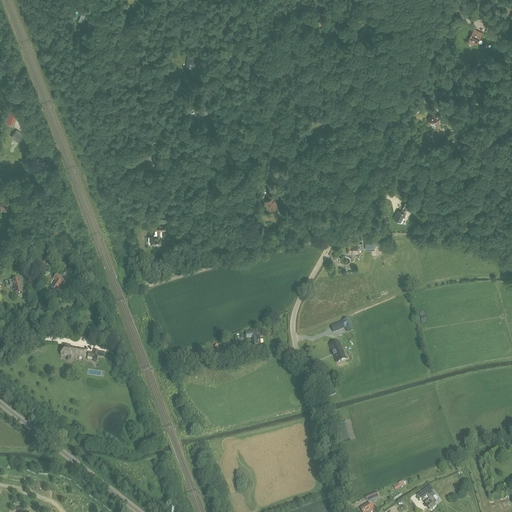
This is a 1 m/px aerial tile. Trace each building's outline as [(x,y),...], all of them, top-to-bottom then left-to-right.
[(78,21),(83,23),(85,18),(89,20),(91,17),(92,18),(94,15),(83,10),(82,13),(78,21)] [(486,32),(494,36),(497,30),(489,26),(486,32)] [(468,42),(474,45),(475,43),(477,44),(483,33),(474,29),(468,42)] [(186,68),(194,69),(196,58),(187,56),(186,68)] [(199,110),(200,115),(207,114),(206,106),(203,106),(203,108),(200,109),(199,110)] [(432,125),(438,128),(439,125),(438,124),(441,116),(433,113),(431,117),(430,116),(428,120),(429,121),(429,122),(433,124),(432,125)] [(12,125),(15,117),(10,115),(7,123),(12,125)] [(319,122),(329,124),(331,117),(321,115),(319,122)] [(11,137),(18,142),(22,137),(23,135),(20,133),(17,130),(11,137)] [(151,144),(154,150),(164,147),(162,140),(151,144)] [(259,187),(266,188),(269,162),(271,150),(265,149),(263,162),(259,187)] [(154,163),(155,165),(159,163),(158,161),(156,162),(153,152),(146,154),(147,158),(146,158),(148,163),(149,162),(149,164),(154,163)] [(227,162),(232,164),(235,154),(231,153),(230,154),(225,152),(224,157),(229,159),(227,162)] [(396,193),(397,197),(402,194),(398,187),(392,190),(394,194),(396,193)] [(264,202),(269,211),(280,205),(274,196),(264,202)] [(0,209),(8,212),(10,201),(0,198),(0,209)] [(406,211),(404,210),(406,208),(410,210),(413,206),(405,203),(402,209),(400,212),(398,211),(394,219),(402,223),(405,218),(403,217),(406,211)] [(154,244),(160,244),(160,237),(162,237),(162,230),(166,230),(166,226),(167,226),(167,221),(155,221),(155,237),(148,237),(148,243),(152,243),(152,244),(153,244),(154,244)] [(347,242),(347,254),(358,254),(358,246),(358,244),(358,243),(352,243),(352,240),(349,240),(349,242),(347,242)] [(365,242),(365,250),(375,250),(374,245),(378,244),(378,241),(365,242)] [(42,268),(45,273),(48,271),(46,268),(48,266),(45,261),(38,266),(40,270),(42,268)] [(51,287),(56,291),(61,284),(63,285),(66,281),(56,274),(54,278),(56,280),(51,287)] [(18,294),(18,296),(21,295),(21,293),(23,292),(19,279),(8,282),(9,285),(13,285),(14,289),(13,289),(13,291),(14,291),(15,295),(18,294)] [(348,318),(346,319),(343,321),(343,322),(341,322),(337,324),(338,329),(344,326),(345,326),(345,327),(347,332),(353,329),(348,318)] [(252,338),(253,346),(261,345),(259,333),(255,334),(255,331),(245,333),(246,338),(252,338)] [(330,345),(333,353),(332,353),(333,353),(334,355),(334,356),(333,356),(334,356),(337,363),(344,360),(342,354),(343,354),(338,341),(330,345)] [(230,353),(231,355),(239,352),(236,345),(228,348),(228,349),(225,350),(227,354),(230,353)] [(69,360),(70,360),(71,356),(72,356),(72,354),(85,356),(86,350),(70,347),(65,346),(62,346),(61,355),(69,356),(68,359),(69,360)] [(89,353),(88,356),(91,357),(91,356),(93,356),(92,360),(98,361),(99,356),(104,357),(105,353),(98,352),(99,350),(94,350),(93,353),(89,353)] [(206,350),(197,352),(197,351),(192,352),(194,361),(199,360),(199,358),(211,355),(210,351),(206,352),(206,350)] [(324,393),(326,398),(336,394),(334,389),(324,393)] [(339,442),(351,439),(346,423),(335,427),(339,442)] [(420,500),(427,495),(430,499),(424,503),(426,505),(427,505),(426,505),(429,503),(430,505),(427,507),(428,507),(430,510),(436,505),(434,502),(436,501),(433,497),(435,495),(432,490),(434,490),(430,485),(417,495),(420,500)] [(365,497),(368,502),(379,497),(377,492),(365,497)] [(371,511),(373,511),(377,509),(372,501),(360,508),(362,511),(371,511)] [(407,501),(403,505),(408,511),(411,511),(414,510),(407,501)]
